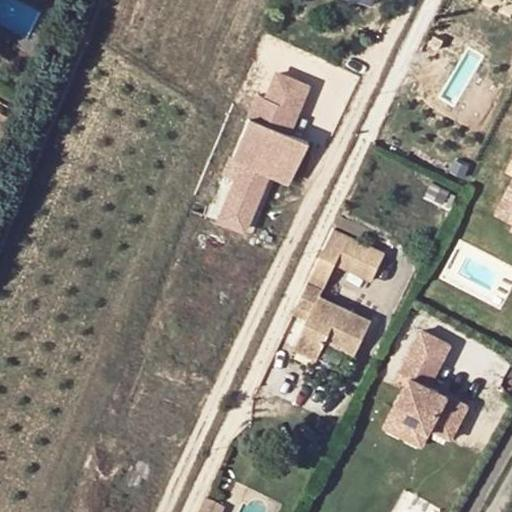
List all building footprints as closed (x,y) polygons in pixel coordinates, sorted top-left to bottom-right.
[(289,107),(295,110),(307,86),(279,73),(268,97),(260,93),(232,153),(243,159),(230,189),(253,199),(266,170),(288,180),(306,141),(285,131),(290,121),(284,118),(289,107)] [(290,121),(295,110),(289,107),(284,118),(290,121)] [(0,110),(0,144),(2,145),(16,119),(0,110)] [(511,160),(511,161),(492,215),(511,222),(511,156),(511,160)] [(327,342),(353,355),(370,322),(320,295),(336,262),(372,280),(386,253),(335,228),(298,303),(312,310),(308,317),(293,348),(318,361),(327,342)] [(294,310),(308,317),(312,310),(298,303),(294,310)] [(423,324),(401,363),(434,380),(455,342),(423,324)] [(344,374),(353,355),(327,342),(318,361),(344,374)] [(424,446),(432,430),(453,441),(473,402),(407,369),(379,424),(424,446)] [(207,498),(199,511),(219,511),(223,506),(207,498)]
